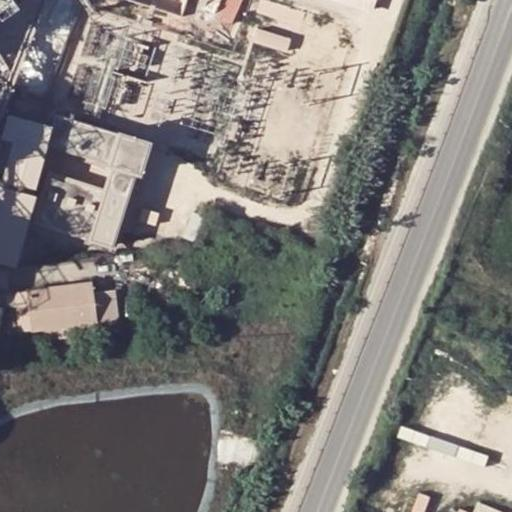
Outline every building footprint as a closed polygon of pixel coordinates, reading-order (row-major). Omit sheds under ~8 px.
[(354,0),(385,11),(388,0),(354,0)] [(286,56),(290,41),(256,31),(252,46),(286,56)] [(30,222),(110,247),(134,174),(138,176),(149,141),(117,130),(115,134),(54,114),(44,144),(110,166),(102,189),(46,172),(30,222)] [(315,269),(321,254),(294,243),(287,259),(315,269)] [(251,264),(198,270),(202,306),(255,300),(255,294),(253,277),(251,264)] [(153,275),(131,278),(134,298),(155,295),(153,275)] [(265,293),(263,276),(253,277),(255,294),(265,293)] [(88,292),(87,283),(13,292),(17,329),(91,320),(91,317),(88,292)] [(111,314),(108,290),(88,292),(91,317),(111,314)] [(203,318),(257,312),(255,300),(202,306),(203,318)]
